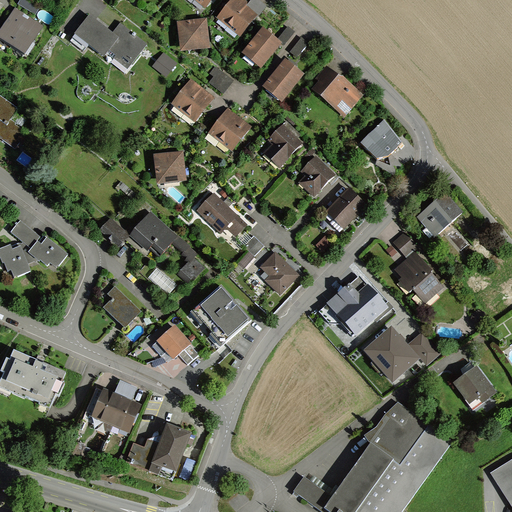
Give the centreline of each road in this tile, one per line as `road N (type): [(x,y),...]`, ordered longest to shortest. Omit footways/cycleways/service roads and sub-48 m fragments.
road 1 (residential): [(428,150),(413,187),(264,345),(233,410)]
road 2 (residential): [(0,178),(92,255),(64,340)]
road 3 (residential): [(289,0),(392,95),(428,150)]
road 4 (residential): [(64,340),(233,410)]
road 5 (primary): [(0,470),(131,511)]
road 6 (residential): [(428,150),(511,246)]
